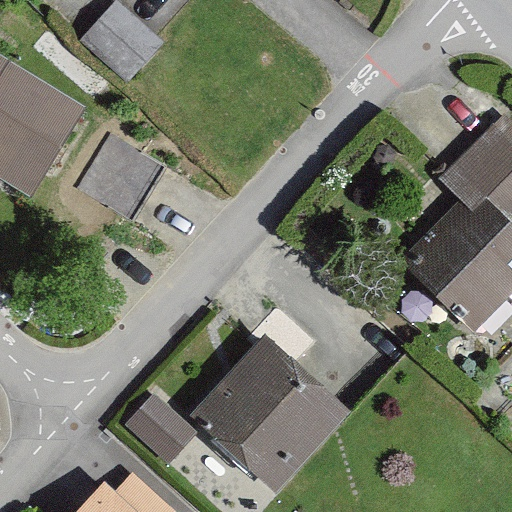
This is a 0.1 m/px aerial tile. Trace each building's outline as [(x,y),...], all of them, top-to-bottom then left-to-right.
[(156,49),(111,13),(79,52),(125,89),(156,49)] [(86,112),(0,66),(0,191),(34,209),(86,112)] [(439,192),(467,219),(405,281),(470,345),(511,303),(511,150),(497,135),(439,192)] [(345,423),(259,351),(192,430),(279,502),(345,423)] [(188,444),(144,408),(121,435),(165,471),(188,444)] [(114,505),(98,492),(80,511),(159,511),(131,486),(114,505)]
